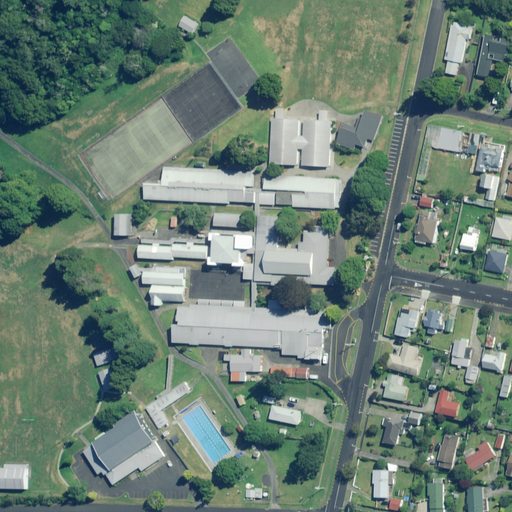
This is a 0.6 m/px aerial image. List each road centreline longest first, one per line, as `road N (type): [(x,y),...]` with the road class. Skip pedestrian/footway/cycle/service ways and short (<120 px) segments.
road 1 (tertiary): [(382,274),(333,511)]
road 2 (tertiary): [(418,103),(382,274)]
road 3 (residential): [(0,510),(154,511)]
road 4 (tertiary): [(511,301),(382,274)]
